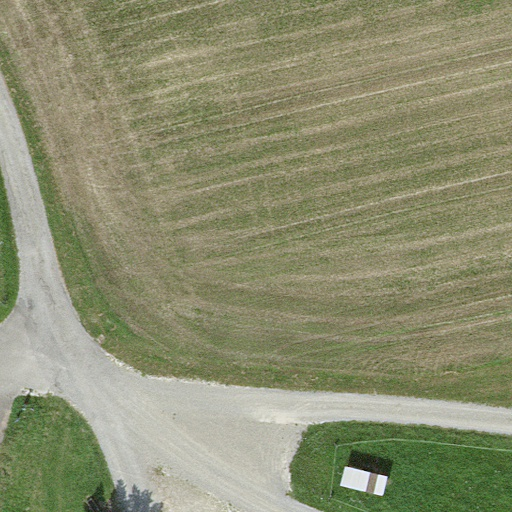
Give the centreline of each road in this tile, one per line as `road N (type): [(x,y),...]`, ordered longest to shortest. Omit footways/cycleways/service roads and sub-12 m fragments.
road 1 (track): [(65,365),(157,397),(511,427)]
road 2 (residential): [(0,117),(65,365)]
road 3 (track): [(281,511),(120,419)]
road 4 (track): [(65,365),(120,419),(145,511)]
